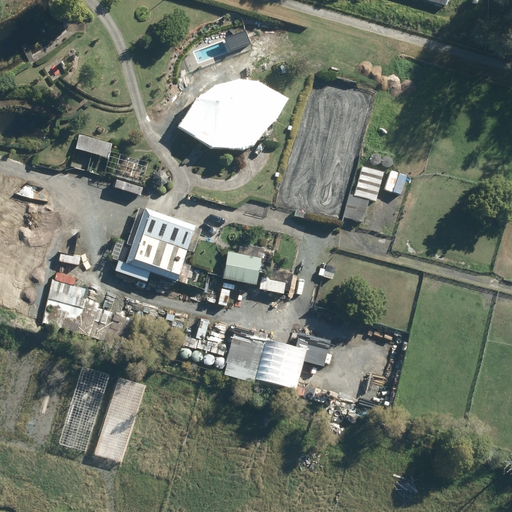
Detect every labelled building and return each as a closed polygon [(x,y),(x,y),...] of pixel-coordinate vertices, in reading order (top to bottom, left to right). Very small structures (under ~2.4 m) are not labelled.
[(208,113),(195,106),(184,123),(187,125),(187,127),(190,132),(195,137),(198,139),(205,139),(211,146),(220,143),(229,148),(239,149),(249,143),(254,134),(254,124),(256,122),(260,123),(265,124),(272,122),(276,114),(274,104),(276,100),(261,91),(249,104),(240,110),(226,114),(208,113)] [(111,145),(79,135),(75,149),(107,159),(111,145)] [(353,198),(366,201),(377,203),(384,173),(360,167),(353,198)] [(366,201),(353,198),(348,197),(343,218),(362,222),(366,201)] [(130,230),(126,243),(116,239),(109,259),(116,262),(113,272),(145,283),(148,273),(183,285),(190,266),(181,263),(186,251),(192,253),(200,229),(138,208),(130,230)] [(260,260),(226,253),(221,280),(254,286),(260,260)] [(284,283),(260,278),(258,290),(281,295),(284,283)] [(88,288),(51,281),(47,303),(84,310),(88,288)] [(267,347),(231,338),(222,378),(258,386),(267,347)]
